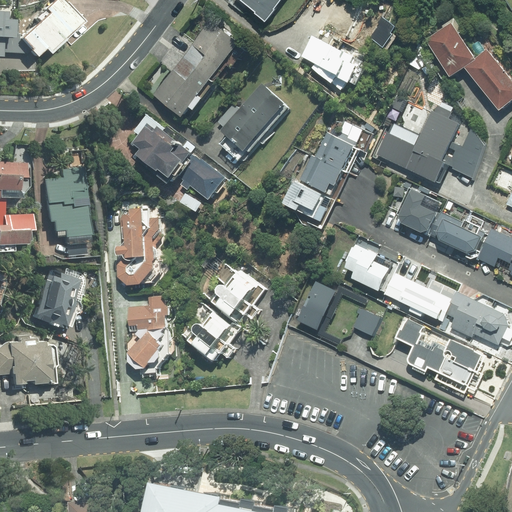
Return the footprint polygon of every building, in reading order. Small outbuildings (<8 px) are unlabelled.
[(43,12),(15,39),(30,55),(38,47),(44,53),(77,21),(57,0),(49,0),(40,8),(43,12)] [(281,0),(253,0),(261,6),(260,7),(271,16),(280,4),(279,3),(281,0)] [(311,0),(326,11),(334,0),(311,0)] [(211,20),(154,95),(185,119),(242,44),(211,20)] [(427,41),(451,77),(478,59),(453,23),(427,41)] [(357,58),(313,36),(303,56),(318,64),(315,69),(343,91),(348,83),(351,85),(359,67),(354,64),(357,58)] [(511,75),(494,50),(468,67),(498,111),(511,101),(511,75)] [(234,102),(218,121),(225,128),(223,130),(248,152),(289,105),(264,84),(242,109),(234,102)] [(397,95),(392,107),(404,112),(410,100),(397,95)] [(388,134),(379,155),(437,182),(445,165),(474,179),(486,145),(476,132),(450,120),(453,113),(439,106),(419,148),(388,134)] [(156,129),(149,124),(133,144),(141,150),(135,157),(171,185),(178,175),(210,200),(227,179),(158,126),(156,129)] [(313,156),(302,180),(328,192),(332,184),(338,187),(357,146),(327,132),(315,157),(313,156)] [(22,162),(0,161),(0,243),(21,244),(22,228),(28,229),(28,215),(1,214),(1,197),(13,197),(14,176),(22,176),(22,162)] [(61,177),(42,179),(46,220),(49,220),(49,230),(59,229),(60,236),(62,236),(63,243),(87,241),(80,168),(60,170),(61,177)] [(499,181),(494,178),(490,185),(496,188),(499,181)] [(324,196),(296,182),(284,204),(299,211),(302,204),(316,211),(324,196)] [(428,196),(414,190),(402,217),(403,223),(424,233),(431,231),(439,213),(423,206),(428,196)] [(186,193),(181,203),(199,213),(204,203),(186,193)] [(133,216),(121,217),(124,248),(118,249),(121,281),(125,281),(126,286),(151,284),(151,277),(163,276),(161,260),(154,261),(153,239),(163,238),(162,217),(151,218),(151,209),(132,210),(133,216)] [(478,235),(445,219),(438,233),(442,240),(469,254),(477,251),(482,242),(478,235)] [(511,237),(494,229),(480,259),(497,267),(501,258),(511,263),(511,267),(511,270),(511,273),(511,274),(511,237)] [(380,256),(358,246),(357,248),(353,246),(346,261),(349,263),(347,268),(356,273),(353,279),(381,292),(392,269),(377,262),(380,256)] [(224,284),(211,301),(242,324),(268,290),(242,271),(240,274),(227,264),(216,278),(224,284)] [(77,279),(49,268),(31,314),(60,325),(77,279)] [(453,299),(399,274),(388,297),(434,318),(439,307),(447,311),(453,299)] [(339,292),(318,282),(300,322),(321,331),(339,292)] [(507,315),(457,292),(447,314),(456,318),(452,328),(473,338),(475,333),(501,345),(511,324),(507,315)] [(151,306),(129,308),(132,338),(127,344),(128,353),(129,363),(139,370),(143,370),(144,372),(158,371),(171,356),(166,296),(150,298),(151,306)] [(181,335),(216,362),(242,328),(221,312),(219,315),(204,304),(181,335)] [(380,318),(363,309),(355,326),(372,334),(380,318)] [(426,327),(408,319),(400,338),(418,346),(426,327)] [(40,339),(2,342),(0,343),(0,373),(7,373),(8,384),(47,381),(44,344),(40,345),(40,339)] [(435,351),(419,344),(410,363),(427,371),(429,367),(472,386),(486,357),(452,341),(447,351),(437,347),(435,351)] [(161,511),(339,511),(168,479),(161,511)] [(101,511),(100,497),(70,501),(71,511),(101,511)]
